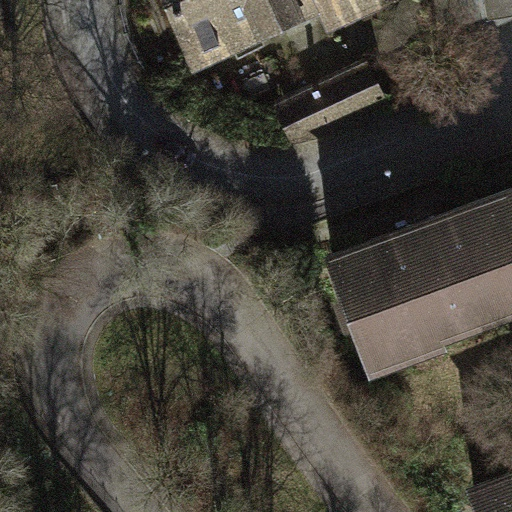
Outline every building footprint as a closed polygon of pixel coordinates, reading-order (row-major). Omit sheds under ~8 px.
[(165,0),(191,61),(316,3),(321,0),(165,0)] [(321,0),(316,3),(329,30),(394,0),(321,0)] [(511,0),(485,0),(489,18),(511,13),(511,0)] [(381,106),(363,66),(312,91),(319,107),(306,114),(304,110),(288,118),(299,140),(329,130),(381,106)] [(410,343),(511,305),(511,199),(510,194),(436,221),(434,215),(406,226),(408,231),(332,259),(373,372),(415,356),(410,343)] [(511,511),(511,475),(474,490),(482,511),(511,511)]
